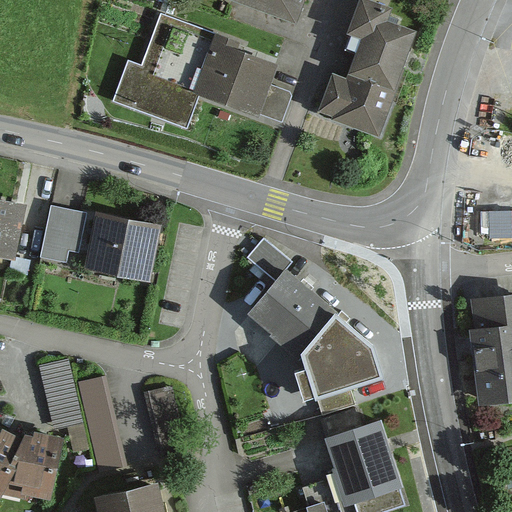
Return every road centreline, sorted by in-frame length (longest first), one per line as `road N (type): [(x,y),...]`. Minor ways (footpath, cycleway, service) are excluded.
road 1 (tertiary): [(0,130),(236,191)]
road 2 (tertiary): [(424,271),(428,345),(460,511)]
road 3 (tertiary): [(476,0),(443,89),(426,189),(414,208)]
road 4 (residential): [(197,338),(157,359),(0,325)]
road 5 (tertiary): [(236,191),(363,227),(394,223),(414,208)]
road 6 (residential): [(204,511),(216,436),(197,338)]
road 7 (residential): [(236,191),(197,338)]
